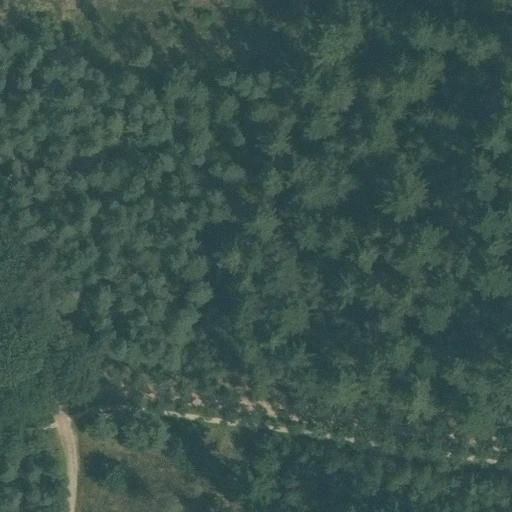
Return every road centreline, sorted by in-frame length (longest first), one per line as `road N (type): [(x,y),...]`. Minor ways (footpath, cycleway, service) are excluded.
road 1 (track): [(0,413),(34,415),(136,391),(511,445)]
road 2 (track): [(68,511),(71,427),(0,280)]
